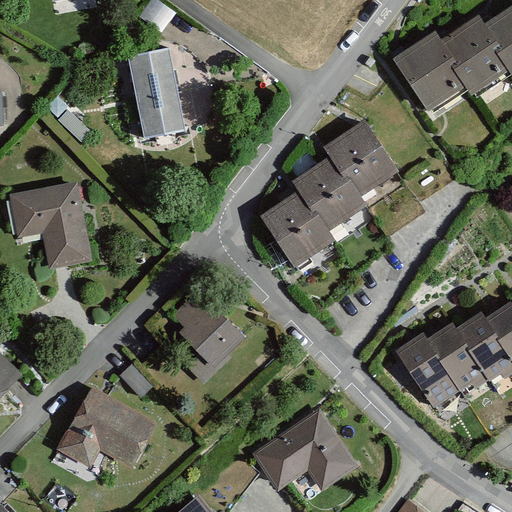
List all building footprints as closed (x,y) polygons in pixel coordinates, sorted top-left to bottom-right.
[(48,0),(50,8),(92,0),(48,0)] [(511,15),(485,33),(511,75),(511,15)] [(511,75),(485,33),(479,24),(441,48),(471,94),(477,103),(511,80),(511,75)] [(441,48),(435,38),(397,62),(433,118),(471,94),(441,48)] [(168,54),(125,62),(142,144),(185,137),(168,54)] [(369,132),(328,155),(334,166),(361,212),(401,188),(369,132)] [(334,166),(294,189),(299,199),(326,246),(367,223),(361,212),(334,166)] [(78,182),(10,195),(18,239),(42,235),(49,270),(93,262),(78,182)] [(299,199),(258,222),(290,279),(331,255),(326,246),(299,199)] [(205,391),(248,345),(196,295),(166,327),(202,361),(188,375),(205,391)] [(511,310),(488,326),(511,364),(511,310)] [(511,364),(488,326),(484,321),(459,337),(494,391),(496,394),(511,383),(511,364)] [(459,337),(456,331),(428,349),(463,403),(466,408),(494,391),(459,337)] [(428,349),(425,344),(397,361),(435,421),(463,403),(428,349)] [(0,358),(0,408),(25,382),(0,358)] [(160,430),(92,392),(55,458),(92,478),(103,459),(134,476),(160,430)] [(319,416),(250,460),(278,500),(310,481),(326,500),(361,475),(319,416)] [(399,511),(427,511),(411,498),(399,511)] [(205,511),(198,502),(183,511),(205,511)]
